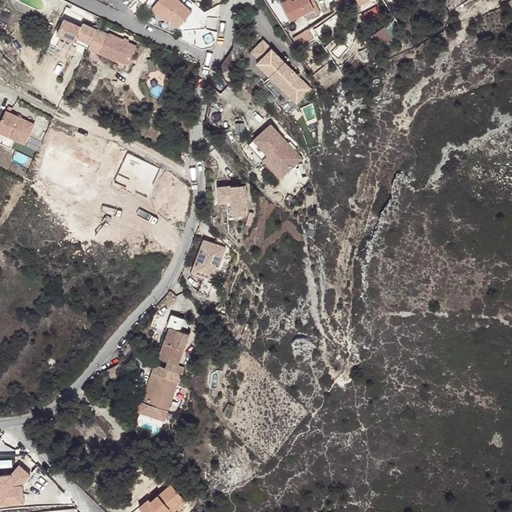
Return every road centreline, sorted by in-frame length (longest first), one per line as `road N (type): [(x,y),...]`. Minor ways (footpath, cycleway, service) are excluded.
road 1 (residential): [(6,425),(53,409),(177,263),(199,197),(198,106),(214,62)]
road 2 (residential): [(81,0),(214,62)]
road 3 (unknown): [(83,378),(138,511)]
road 4 (residential): [(6,425),(93,511)]
